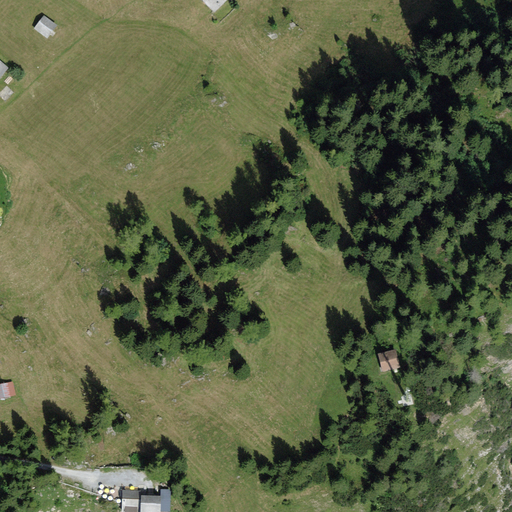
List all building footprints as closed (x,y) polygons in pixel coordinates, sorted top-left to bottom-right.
[(227,0),(196,0),(210,14),(213,11),(221,19),(230,10),(224,4),(227,0)] [(58,32),(46,22),(37,33),(49,43),(58,32)] [(0,91),(15,75),(0,61),(0,91)] [(398,350),(380,354),(384,373),(402,369),(398,350)] [(15,384),(0,386),(0,400),(17,398),(15,384)] [(170,511),(171,491),(161,491),(161,498),(140,497),(140,492),(123,492),(122,511),(170,511)]
